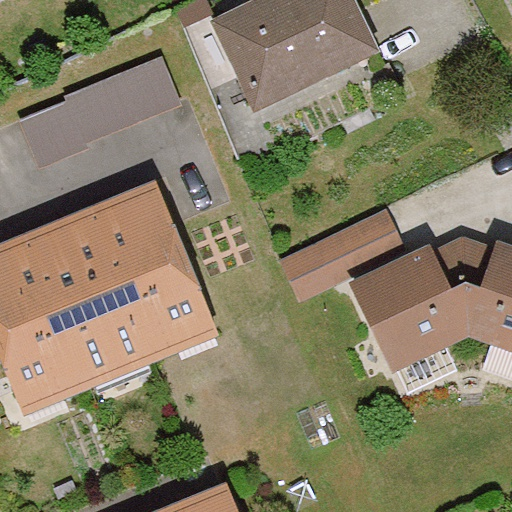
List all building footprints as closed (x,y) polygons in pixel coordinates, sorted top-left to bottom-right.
[(252,111),(375,55),(350,0),(267,0),(213,25),(252,111)] [(180,105),(164,61),(70,96),(74,107),(27,124),(43,167),(84,152),(81,142),(180,105)] [(0,356),(23,412),(213,336),(156,193),(0,255),(0,356)] [(398,250),(380,215),(282,265),(300,300),(398,250)] [(352,287),(392,373),(470,337),(465,235),(352,287)] [(470,337),(511,351),(511,251),(465,235),(470,337)] [(235,511),(226,486),(160,511),(235,511)]
